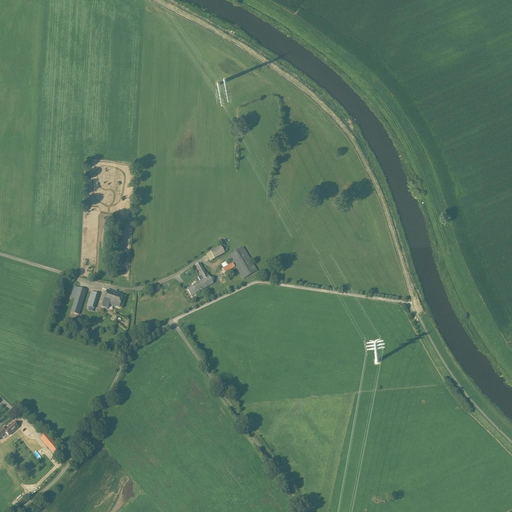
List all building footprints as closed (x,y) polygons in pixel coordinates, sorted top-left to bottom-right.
[(243,247),(229,255),(243,279),(257,271),(243,247)] [(203,280),(198,282),(187,289),(191,296),(213,283),(209,276),(207,273),(206,274),(200,263),(195,266),(203,280)] [(225,274),(235,268),(232,263),(222,269),(225,274)] [(79,315),(87,291),(74,287),(70,298),(74,300),(70,312),(79,315)] [(109,304),(113,292),(107,290),(102,306),(108,308),(109,304)] [(91,292),(86,306),(94,309),(99,294),(91,292)] [(113,292),(109,304),(119,307),(123,295),(113,292)] [(13,422),(5,430),(2,427),(0,429),(0,437),(0,438),(6,433),(9,436),(18,428),(13,422)] [(38,448),(42,445),(25,426),(16,433),(39,459),(44,455),(38,448)] [(60,449),(46,434),(40,439),(54,455),(60,449)] [(0,438),(0,460),(11,450),(1,438),(0,438)]
